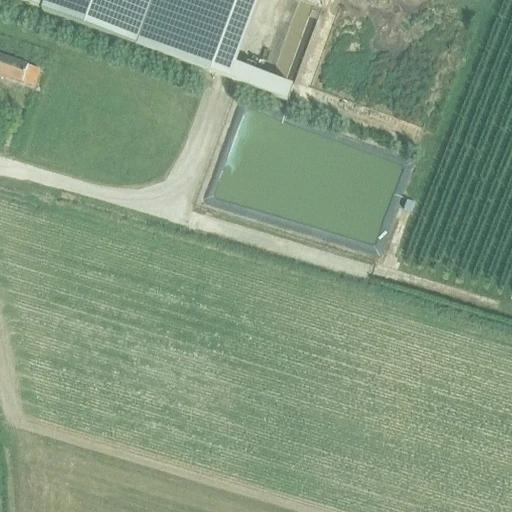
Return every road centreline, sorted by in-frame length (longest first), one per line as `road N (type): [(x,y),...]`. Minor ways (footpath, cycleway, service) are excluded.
road 1 (residential): [(0,170),(175,212)]
road 2 (residential): [(175,212),(225,79)]
road 3 (residential): [(175,212),(300,252)]
